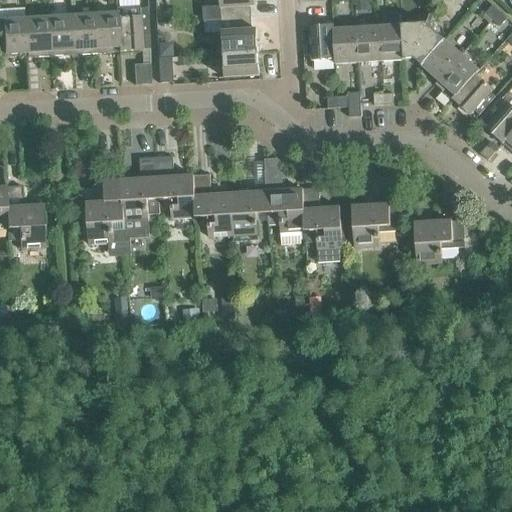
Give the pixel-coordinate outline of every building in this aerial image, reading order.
[(219,0),(220,20),(250,18),(250,7),(254,7),(254,0),(219,0)] [(369,0),(354,0),(355,12),(371,11),(369,0)] [(484,15),(491,21),(499,12),(491,6),(484,15)] [(115,19),(118,53),(141,52),(141,65),(132,65),(134,86),(150,85),(146,10),(137,11),(137,7),(115,9),(116,14),(116,19),(115,19)] [(499,12),(491,21),(499,28),(506,19),(499,12)] [(95,55),(118,53),(115,19),(116,19),(116,14),(92,15),(95,55)] [(72,56),(95,55),(92,15),(70,16),(72,56)] [(49,57),(72,56),(70,16),(47,18),(49,57)] [(26,59),(49,57),(47,18),(24,19),(26,54),(26,59)] [(220,20),(222,55),(257,53),(256,30),(251,30),(250,18),(220,20)] [(3,55),(26,54),(24,19),(0,20),(0,36),(2,36),(3,55)] [(334,65),(357,63),(355,29),(356,28),(356,24),(332,25),(334,60),(334,65)] [(403,61),(413,60),(425,24),(401,26),(403,61)] [(413,60),(420,67),(444,41),(425,24),(413,60)] [(311,61),(334,60),(332,25),(309,27),(310,48),(311,57),(311,61)] [(380,62),(403,61),(401,26),(378,27),(380,62)] [(357,63),(380,62),(378,27),(356,28),(355,29),(357,63)] [(420,67),(437,82),(438,82),(461,56),(444,41),(420,67)] [(171,44),(157,45),(158,58),(170,58),(172,58),(171,44)] [(310,48),(303,48),(303,57),(311,57),(310,48)] [(257,53),(222,55),(224,78),(259,76),(257,53)] [(434,85),(452,100),(475,74),(475,75),(478,71),(461,56),(438,82),(437,82),(434,85)] [(171,83),(170,58),(158,58),(157,59),(158,84),(171,83)] [(187,58),(176,58),(176,67),(187,67),(187,58)] [(475,74),(452,100),(469,116),(473,111),(478,116),(494,97),(489,93),(492,90),(475,75),(475,74)] [(392,94),(382,95),(383,106),(393,105),(392,94)] [(383,106),(382,95),(373,95),(373,106),(383,106)] [(346,97),(336,98),(337,109),(347,108),(346,97)] [(337,109),(336,98),(327,98),(327,109),(337,109)] [(511,132),(511,107),(507,103),(484,129),(501,145),(511,132)] [(511,132),(501,145),(511,153),(511,132)] [(479,154),(487,161),(494,153),(487,146),(479,154)] [(170,220),(195,218),(192,176),(173,178),(172,157),(155,158),(158,200),(169,199),(170,220)] [(146,201),(158,200),(155,158),(138,159),(140,180),(120,181),(124,236),(144,235),(144,221),(148,221),(146,201)] [(280,233),(304,232),(301,190),(282,191),(281,177),(286,177),(287,188),(298,188),(297,172),(286,172),(286,168),(276,160),(264,160),(264,172),(265,186),(265,192),(266,192),(267,214),(278,213),(280,233)] [(207,238),(232,236),(230,195),(210,196),(209,175),(192,176),(195,218),(206,217),(207,238)] [(125,256),(124,236),(120,181),(104,182),(105,202),(85,203),(88,245),(108,244),(109,251),(115,257),(125,256)] [(255,214),(267,214),(266,192),(265,192),(265,186),(248,187),(249,193),(230,195),(232,236),(257,235),(255,214)] [(20,187),(3,188),(6,230),(17,229),(19,250),(44,248),(41,206),(21,207),(20,187)] [(301,190),(304,232),(305,243),(316,243),(316,251),(317,251),(317,263),(342,262),(339,208),(319,209),(318,189),(301,190)] [(351,207),(354,249),(379,247),(378,233),(402,232),(400,204),(351,207)] [(413,224),(416,266),(441,264),(440,249),(464,248),(462,221),(413,224)] [(163,288),(151,288),(151,301),(164,300),(163,288)] [(321,297),(311,297),(311,314),(321,314),(321,297)] [(127,299),(114,300),(115,312),(127,311),(127,299)] [(216,299),(202,300),(203,313),(217,313),(216,299)] [(199,310),(182,311),(183,324),(199,324),(199,310)] [(11,319),(0,319),(0,334),(12,334),(11,319)] [(28,322),(14,323),(14,334),(29,333),(28,322)]
